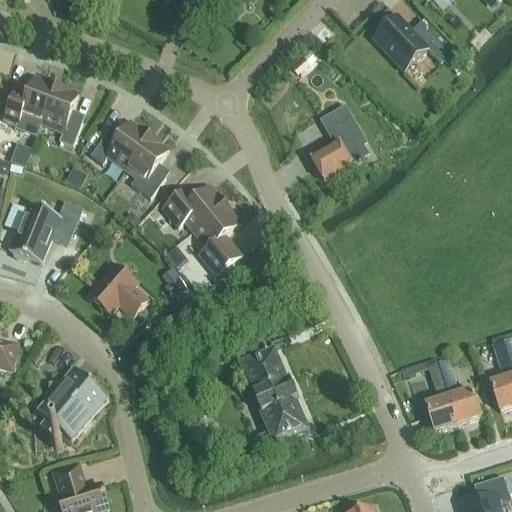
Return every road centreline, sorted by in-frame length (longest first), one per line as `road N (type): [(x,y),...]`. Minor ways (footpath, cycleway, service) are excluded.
road 1 (residential): [(408,467),(363,355),(277,209),(228,100)]
road 2 (residential): [(147,511),(116,384),(103,364),(50,316),(0,297)]
road 3 (residential): [(228,100),(0,24)]
road 4 (residential): [(249,511),(408,467)]
road 5 (residential): [(228,100),(329,0)]
